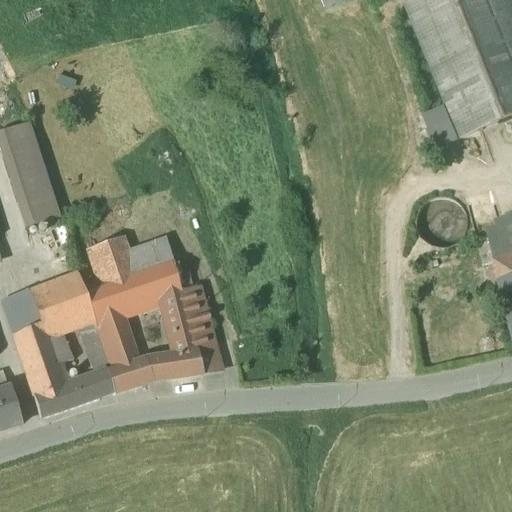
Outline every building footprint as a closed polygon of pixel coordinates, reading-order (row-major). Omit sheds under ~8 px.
[(511,12),(507,0),(420,0),(406,6),(447,109),(426,118),(439,150),(511,119),(511,12)] [(59,221),(28,125),(0,134),(0,155),(24,232),(59,221)] [(468,237),(470,226),(468,216),(462,207),(453,201),(443,199),(432,202),(424,208),(418,216),(416,227),(418,237),(424,246),(433,252),(443,254),(454,252),(462,246),(468,237)] [(511,222),(491,230),(491,244),(496,264),(511,259),(511,222)] [(123,240),(87,252),(101,290),(136,278),(128,254),(123,240)] [(165,241),(128,254),(136,278),(172,266),(165,241)] [(496,264),(491,244),(483,247),(492,297),(501,294),(494,265),(496,264)] [(511,259),(496,264),(494,265),(501,294),(511,335),(511,259)] [(101,290),(87,295),(96,326),(97,325),(118,318),(162,303),(180,296),(172,266),(136,278),(101,290)] [(77,276),(28,294),(43,344),(78,332),(94,326),(83,292),(77,276)] [(203,292),(180,296),(181,297),(196,355),(201,377),(221,374),(203,292)] [(28,294),(2,304),(17,351),(40,345),(43,344),(28,294)] [(180,296),(162,303),(175,357),(196,355),(180,296)] [(118,318),(97,325),(102,344),(104,343),(104,342),(124,336),(118,318)] [(94,326),(78,332),(81,341),(105,377),(110,375),(94,326)] [(104,342),(104,343),(114,374),(134,367),(124,336),(104,342)] [(56,391),(40,345),(17,351),(33,399),(56,391)] [(196,355),(175,357),(145,364),(152,384),(201,377),(196,355)] [(110,375),(105,377),(113,398),(152,384),(145,364),(134,367),(114,374),(110,375)] [(4,371),(0,371),(0,390),(9,388),(4,371)] [(56,391),(33,399),(40,422),(113,398),(105,377),(90,380),(56,391)] [(9,390),(0,392),(0,433),(20,428),(9,390)]
